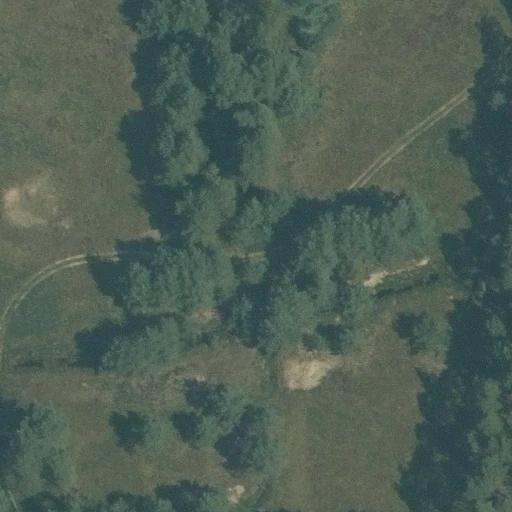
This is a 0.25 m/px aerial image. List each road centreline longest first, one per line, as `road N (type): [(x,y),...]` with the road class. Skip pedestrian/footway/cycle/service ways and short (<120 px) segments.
road 1 (track): [(0,339),(35,282),(86,260),(232,263),(265,259),(310,236),(396,150),(511,62)]
road 2 (track): [(511,123),(450,488),(439,511)]
